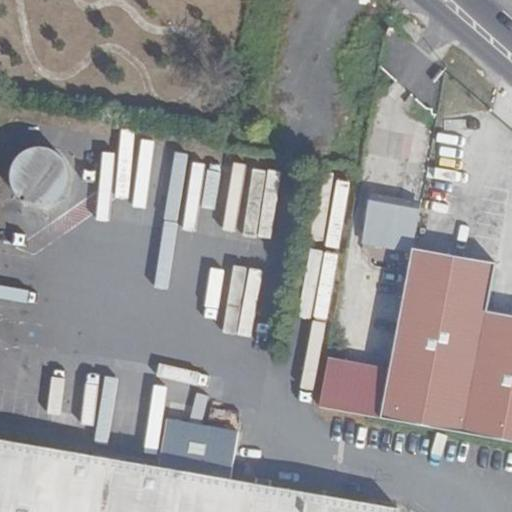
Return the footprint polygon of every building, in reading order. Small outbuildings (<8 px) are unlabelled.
[(223,149),(226,128),(206,125),(203,146),(223,149)] [(127,137),(115,214),(174,223),(185,157),(142,150),(143,140),(127,137)] [(40,141),(19,184),(56,202),(78,159),(40,141)] [(191,156),(187,225),(223,227),(226,158),(191,156)] [(267,164),(264,229),(276,230),(279,164),(267,164)] [(367,242),(413,250),(418,213),(373,205),(367,242)] [(497,263),(420,247),(386,416),(511,440),(511,316),(487,312),(497,263)] [(322,254),(320,321),(335,321),(338,255),(322,254)] [(361,322),(364,301),(345,298),(341,319),(361,322)] [(320,407),(379,419),(389,369),(329,357),(320,407)] [(426,511),(428,504),(1,432),(0,438),(0,511),(426,511)]
